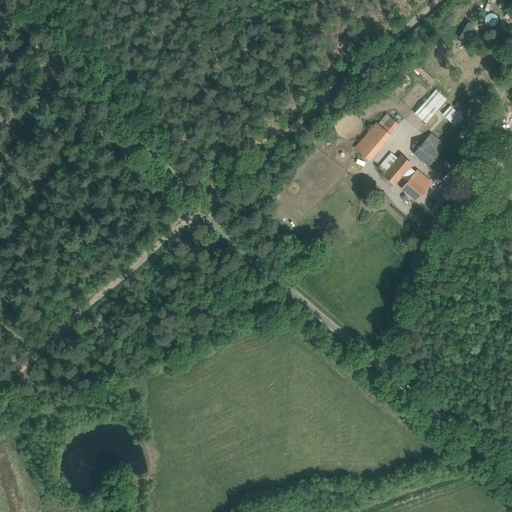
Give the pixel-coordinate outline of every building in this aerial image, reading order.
[(406,73),(389,90),(393,94),(410,77),(406,73)] [(415,113),(426,123),(447,99),(436,89),(415,113)] [(455,106),(463,114),(466,110),(458,102),(455,106)] [(450,106),(443,114),(454,125),(457,122),(459,124),(464,119),(461,117),(450,106)] [(389,117),(381,128),(390,135),(399,125),(389,117)] [(414,153),(429,166),(446,146),(431,133),(414,153)] [(412,164),(401,155),(383,175),(394,185),(402,176),(410,167),(412,164)] [(408,181),(402,188),(416,200),(431,182),(415,169),(414,171),(410,167),(402,176),(406,179),(408,181)] [(502,212),(498,202),(486,206),(489,216),(502,212)]
